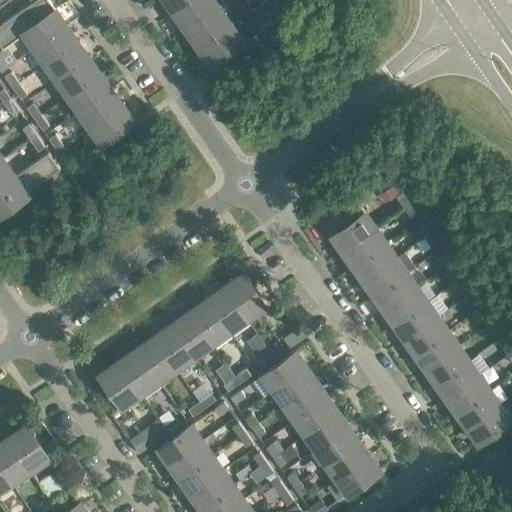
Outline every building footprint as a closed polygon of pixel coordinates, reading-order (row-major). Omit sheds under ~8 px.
[(55,10),(48,0),(34,0),(0,24),(0,44),(3,48),(25,33),(24,32),(55,10)] [(166,0),(174,11),(172,12),(172,13),(190,0),(166,0)] [(190,0),(172,13),(175,11),(186,28),(184,30),(220,5),(218,6),(213,0),(190,0)] [(267,0),(264,0),(260,4),(268,15),(274,10),(267,0)] [(221,5),(220,5),(184,30),(185,31),(187,29),(199,46),(197,48),(233,23),(233,22),(230,24),(218,7),(221,5)] [(66,25),(55,10),(24,32),(25,33),(35,47),(33,49),(69,24),(66,25)] [(233,23),(197,48),(199,47),(212,65),(244,43),(231,25),(233,23)] [(69,24),(33,49),(33,50),(35,48),(46,63),(44,65),(80,40),(80,39),(77,41),(67,26),(69,24)] [(286,26),(274,35),(281,45),(293,36),(286,26)] [(80,40),(44,65),(46,64),(57,79),(55,80),(55,81),(91,55),(88,57),(78,42),(80,40)] [(91,56),(91,55),(55,81),(58,79),(68,94),(66,96),(102,71),(99,72),(89,57),(91,56)] [(4,76),(12,87),(19,83),(11,71),(4,76)] [(102,71),(66,96),(66,97),(69,95),(79,110),(77,112),(113,87),(113,86),(110,88),(100,73),(102,71)] [(27,94),(19,83),(12,87),(20,99),(27,94)] [(113,87),(77,112),(80,111),(90,126),(88,127),(88,128),(124,102),(122,104),(111,89),(113,87)] [(0,90),(0,97),(5,104),(11,100),(3,88),(0,90)] [(19,111),(11,100),(5,104),(13,116),(19,111)] [(124,103),(124,102),(88,128),(91,126),(102,143),(133,121),(122,104),(124,103)] [(26,107),(34,119),(41,114),(33,103),(26,107)] [(49,125),(41,114),(34,119),(43,130),(49,125)] [(22,128),(30,139),(36,135),(28,123),(22,128)] [(49,139),(57,150),(63,145),(55,134),(49,139)] [(44,146),(36,135),(30,139),(38,151),(44,146)] [(71,157),(63,145),(57,150),(65,161),(71,157)] [(48,152),(17,173),(14,176),(15,176),(0,186),(0,217),(32,195),(29,190),(60,168),(48,152)] [(5,157),(0,160),(0,186),(15,176),(14,176),(3,159),(5,157)] [(410,203),(403,193),(397,198),(403,208),(410,203)] [(325,225),(343,250),(376,227),(358,202),(325,225)] [(417,213),(410,203),(403,208),(410,218),(417,213)] [(431,233),(424,223),(417,227),(424,237),(431,233)] [(386,242),(376,227),(343,250),(353,265),(386,242)] [(438,242),(431,233),(424,237),(431,247),(438,242)] [(396,257),(386,242),(353,265),(364,280),(396,257)] [(452,262),(445,252),(438,257),(445,267),(452,262)] [(402,253),(396,257),(364,280),(374,295),(407,272),(412,268),(402,253)] [(458,272),(452,262),(445,267),(452,276),(458,272)] [(417,286),(407,272),(374,295),(384,309),(417,286)] [(223,283),(222,284),(247,318),(265,305),(243,273),(225,286),(223,283)] [(472,291),(465,282),(459,286),(466,296),(472,291)] [(247,318),(222,284),(224,286),(207,298),(205,296),(229,330),(247,318)] [(427,301),(417,286),(384,309),(395,324),(427,301)] [(479,301),(472,291),(466,296),(473,306),(479,301)] [(229,330),(205,296),(207,299),(190,311),(188,308),(187,308),(211,343),(229,330)] [(438,316),(427,301),(395,324),(405,339),(438,316)] [(211,343),(187,308),(189,311),(172,323),(170,320),(169,321),(194,355),(211,343)] [(493,321),(486,311),(479,316),(486,325),(493,321)] [(448,330),(438,316),(405,339),(415,353),(448,330)] [(194,355),(169,321),(171,324),(154,336),(152,333),(176,368),(194,355)] [(459,345),(448,330),(415,353),(426,368),(459,345)] [(176,368),(152,333),(154,336),(137,348),(135,345),(134,346),(158,380),(176,368)] [(511,351),(511,347),(507,340),(500,345),(507,355),(511,351)] [(270,352),(263,342),(253,349),(260,359),(270,352)] [(282,343),(270,352),(275,358),(286,350),(282,343)] [(469,360),(459,345),(426,368),(436,383),(469,360)] [(158,380),(134,346),(136,349),(119,361),(117,358),(116,358),(141,392),(158,380)] [(307,366),(296,351),(263,374),(274,389),(307,366)] [(275,358),(270,352),(259,360),(263,366),(275,358)] [(141,392),(116,358),(118,361),(100,374),(122,405),(141,392)] [(479,375),(469,360),(436,383),(447,398),(479,375)] [(317,381),(307,366),(274,389),(284,404),(317,381)] [(246,368),(235,376),(240,383),(251,375),(246,368)] [(490,389),(479,375),(447,398),(457,412),(490,389)] [(240,383),(235,376),(223,384),(228,391),(240,383)] [(327,396),(317,381),(284,404),(295,419),(327,396)] [(246,397),(241,389),(230,397),(235,404),(246,397)] [(500,404),(490,389),(457,412),(467,427),(500,404)] [(211,393),(200,401),(204,408),(216,400),(211,393)] [(338,410),(327,396),(295,419),(305,433),(338,410)] [(204,408),(200,401),(188,409),(193,416),(204,408)] [(229,409),(224,401),(213,409),(218,416),(229,409)] [(511,419),(500,404),(467,427),(478,442),(511,419)] [(348,425),(338,410),(305,433),(315,448),(348,425)] [(245,417),(252,427),(258,422),(251,412),(245,417)] [(176,418),(164,426),(169,433),(180,425),(176,418)] [(232,426),(239,436),(245,432),(238,422),(232,426)] [(265,432),(258,422),(252,427),(259,437),(265,432)] [(202,440),(191,424),(159,447),(170,463),(202,440)] [(7,434),(7,435),(29,470),(48,458),(27,425),(9,437),(7,434)] [(358,440),(348,425),(315,448),(326,463),(358,440)] [(169,433),(164,426),(153,434),(157,441),(169,433)] [(252,441),(245,432),(239,436),(246,446),(252,441)] [(29,470),(7,435),(6,435),(8,438),(0,443),(0,464),(11,482),(29,470)] [(213,454),(202,440),(170,463),(180,478),(213,454)] [(369,455),(358,440),(326,463),(336,478),(369,455)] [(266,447),(272,456),(279,452),(272,442),(266,447)] [(252,456),(259,466),(266,461),(259,451),(252,456)] [(286,462),(279,452),(272,456),(279,466),(286,462)] [(223,469),(213,454),(180,478),(190,492),(223,469)] [(380,470),(369,455),(336,478),(347,493),(380,470)] [(273,471),(266,461),(259,466),(266,475),(273,471)] [(0,488),(11,482),(0,464),(0,488)] [(233,484),(223,469),(190,492),(201,507),(233,484)] [(286,476),(293,486),(300,481),(293,471),(286,476)] [(273,485),(280,495),(287,490),(280,481),(273,485)] [(307,491),(300,481),(293,486),(300,496),(307,491)] [(224,511),(244,499),(233,484),(201,507),(204,511),(224,511)] [(294,500),(287,490),(280,495),(287,505),(294,500)] [(63,497),(52,505),(56,511),(68,503),(63,497)] [(253,511),(244,499),(224,511),(253,511)] [(320,501),(309,509),(311,511),(319,511),(325,508),(320,501)] [(86,511),(79,502),(65,511),(86,511)]
